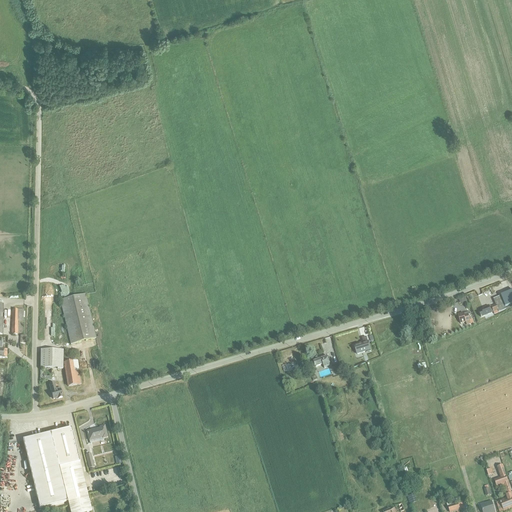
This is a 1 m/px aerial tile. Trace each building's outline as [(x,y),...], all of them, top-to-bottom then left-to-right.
[(86,295),(60,301),(70,346),(96,340),(86,295)] [(497,310),(498,312),(506,309),(506,310),(511,308),(511,301),(504,304),(501,296),(494,299),(496,305),(498,310),(497,310)] [(492,313),(489,307),(489,306),(481,309),(482,311),(479,312),(481,318),(492,314),(492,313)] [(470,314),(464,316),(463,314),(458,316),(461,324),(466,323),(467,326),(473,323),(470,314)] [(361,345),(354,347),(357,356),(366,353),(367,354),(371,353),(366,338),(362,340),(363,343),(361,343),(361,345)] [(63,352),(41,351),(40,370),(63,370),(63,352)] [(77,357),(64,359),(65,371),(69,388),(81,386),(77,357)] [(314,364),(309,365),(311,372),(316,370),(316,369),(323,366),(324,369),(331,367),(331,368),(332,367),(330,362),(329,363),(327,358),(319,361),(318,359),(315,359),(316,362),(313,363),(314,364)] [(425,364),(417,366),(418,370),(422,369),(423,373),(427,372),(425,364)] [(45,371),(40,371),(40,382),(51,382),(52,378),(48,378),(47,378),(47,375),(45,375),(45,371)] [(54,385),(49,386),(53,401),(58,399),(58,400),(63,399),(60,389),(56,390),(54,385)] [(100,430),(87,433),(87,435),(89,443),(90,445),(104,442),(103,440),(107,438),(104,427),(100,428),(100,430)] [(50,435),(23,442),(39,510),(68,503),(70,511),(91,511),(71,430),(51,435),(50,435)] [(91,455),(85,456),(89,469),(94,468),(91,455)] [(500,502),(504,511),(511,508),(511,495),(511,494),(511,493),(503,465),(497,467),(501,478),(494,480),(497,488),(503,486),(506,495),(507,499),(504,500),(499,501),(500,502)] [(450,501),(447,502),(449,511),(456,511),(460,511),(460,510),(464,508),(462,502),(458,504),(458,503),(451,505),(450,501)] [(495,511),(492,501),(480,505),(482,511),(495,511)]
